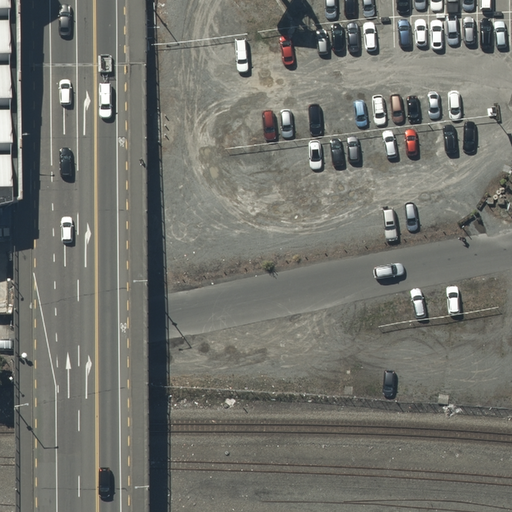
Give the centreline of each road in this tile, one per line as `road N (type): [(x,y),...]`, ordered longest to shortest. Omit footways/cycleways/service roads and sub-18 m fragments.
road 1 (secondary): [(79,0),(82,511)]
road 2 (unknown): [(189,64),(189,140),(202,190),(238,216),(475,162),(504,133),(511,110)]
road 3 (unknown): [(511,52),(189,64)]
